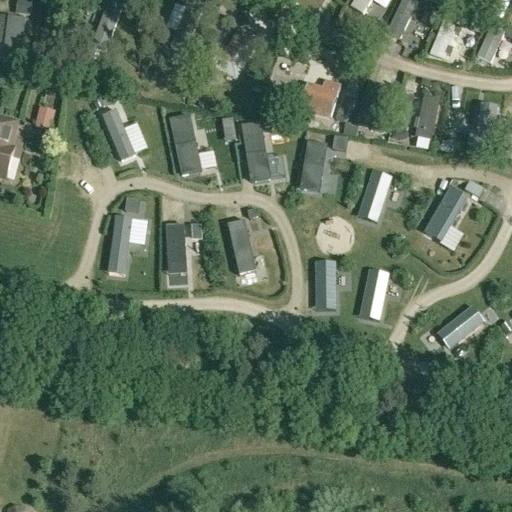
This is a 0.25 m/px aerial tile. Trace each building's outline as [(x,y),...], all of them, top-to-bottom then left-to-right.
[(123,4),(111,0),(107,0),(92,41),(107,46),(123,4)] [(354,0),(350,7),(363,15),(371,0),(354,0)] [(410,0),(405,0),(388,33),(401,40),(420,5),(410,0)] [(423,0),(445,10),(449,0),(423,0)] [(203,13),(188,7),(172,48),(187,54),(203,13)] [(26,21),(0,17),(0,46),(4,47),(2,63),(20,65),(26,21)] [(458,22),(445,17),(429,57),(443,62),(458,22)] [(504,31),(491,25),(476,60),(490,66),(504,31)] [(205,66),(236,83),(259,42),(240,31),(228,52),(217,45),(205,66)] [(194,40),(187,57),(198,61),(205,44),(194,40)] [(457,45),(456,58),(476,59),(477,47),(457,45)] [(331,121),(342,87),(326,82),(323,91),(308,86),(301,111),(331,121)] [(383,87),(369,84),(359,127),(373,131),(383,87)] [(439,99),(424,96),(415,136),(431,139),(439,99)] [(499,106),(481,104),(477,146),(494,148),(499,106)] [(44,107),(40,123),(54,126),(57,110),(44,107)] [(116,112),(102,117),(121,164),(135,158),(116,112)] [(191,116),(170,121),(183,177),(204,173),(191,116)] [(0,179),(7,182),(15,152),(10,150),(17,125),(0,120),(0,179)] [(259,122),(242,125),(252,184),(270,181),(259,122)] [(302,191),(320,194),(327,148),(309,145),(302,191)] [(392,178),(375,172),(359,220),(376,226),(392,178)] [(467,200),(451,191),(426,234),(442,243),(467,200)] [(132,219),(116,217),(109,275),(125,277),(132,219)] [(244,220),(228,223),(240,278),(256,274),(244,220)] [(315,267),(316,313),(335,312),(334,266),(315,267)] [(390,274),(370,270),(360,320),(380,324),(390,274)] [(485,322),(474,307),(438,334),(449,349),(485,322)]
